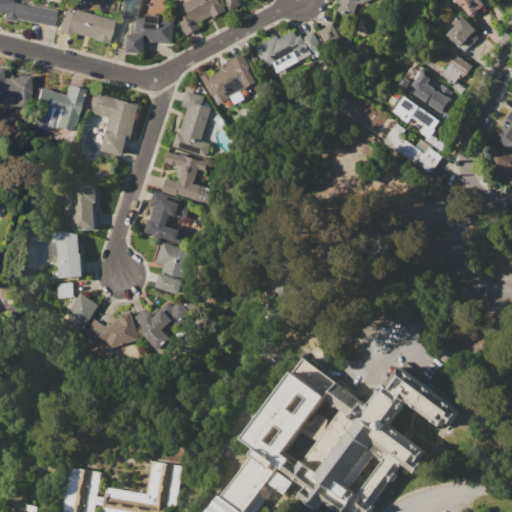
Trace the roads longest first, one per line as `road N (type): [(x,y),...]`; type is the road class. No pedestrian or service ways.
road 1 (residential): [(0,41),(143,75),(297,0)]
road 2 (residential): [(188,511),(222,469),(277,304)]
road 3 (residential): [(277,304),(295,272),(463,198)]
road 4 (residential): [(171,65),(114,236),(122,273)]
road 5 (residential): [(511,36),(466,155)]
